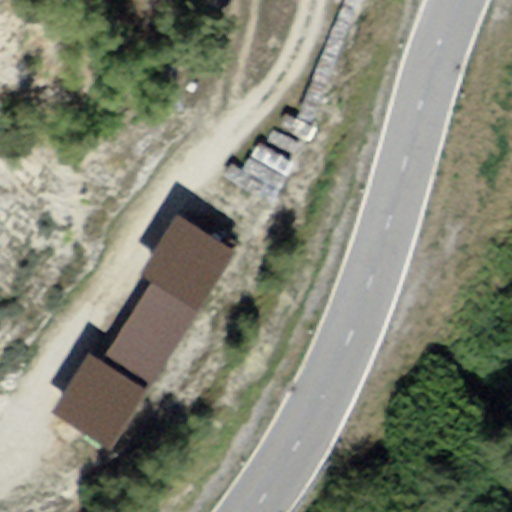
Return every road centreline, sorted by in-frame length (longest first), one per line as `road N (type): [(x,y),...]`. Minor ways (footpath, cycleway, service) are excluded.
road 1 (secondary): [(253,511),(290,460),(348,335),(456,0)]
road 2 (track): [(313,0),(282,75),(144,241),(52,389)]
